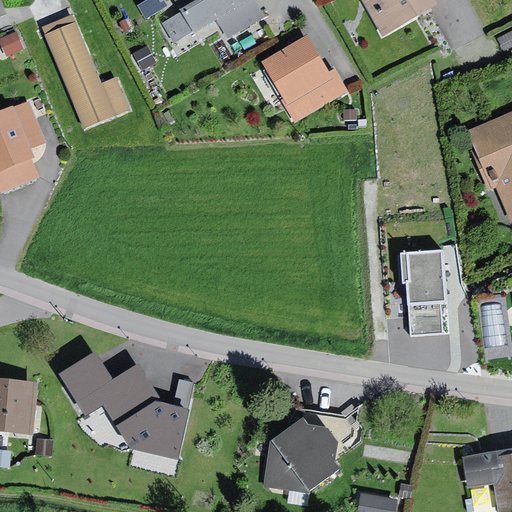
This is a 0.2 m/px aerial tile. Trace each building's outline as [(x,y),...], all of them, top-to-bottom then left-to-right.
[(261,20),(249,0),(177,0),(176,1),(186,17),(166,28),(176,46),(217,22),(227,40),(261,20)] [(436,10),(430,0),(359,0),(382,40),(436,10)] [(99,89),(72,22),(45,32),(84,130),(129,112),(117,82),(99,89)] [(326,79),(306,44),(263,68),(296,126),(347,96),(335,75),(326,79)] [(43,147),(26,108),(0,119),(0,195),(1,197),(39,181),(27,154),(43,147)] [(511,119),(469,136),(491,191),(497,189),(511,225),(511,224),(511,119)] [(449,256),(408,259),(414,338),(446,336),(444,309),(453,309),(449,256)] [(93,350),(60,371),(86,413),(102,402),(130,446),(178,457),(191,402),(162,395),(140,361),(111,379),(93,350)] [(34,380),(0,376),(0,425),(30,428),(34,380)] [(265,486),(310,493),(339,467),(334,458),(337,440),(328,425),(308,424),(302,414),(270,438),(265,486)] [(511,511),(511,455),(465,463),(469,491),(498,486),(502,511),(511,511)] [(394,511),(397,498),(361,491),(356,511),(394,511)]
